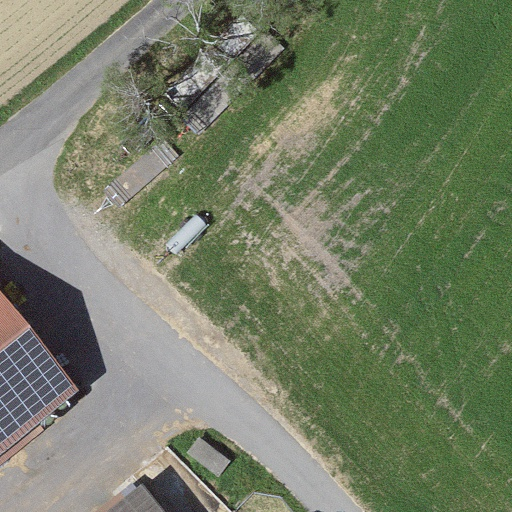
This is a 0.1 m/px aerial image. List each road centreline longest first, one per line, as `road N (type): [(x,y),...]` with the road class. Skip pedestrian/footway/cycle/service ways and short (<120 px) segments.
road 1 (track): [(347,511),(266,423),(74,271),(0,158)]
road 2 (unclassified): [(0,158),(171,0)]
